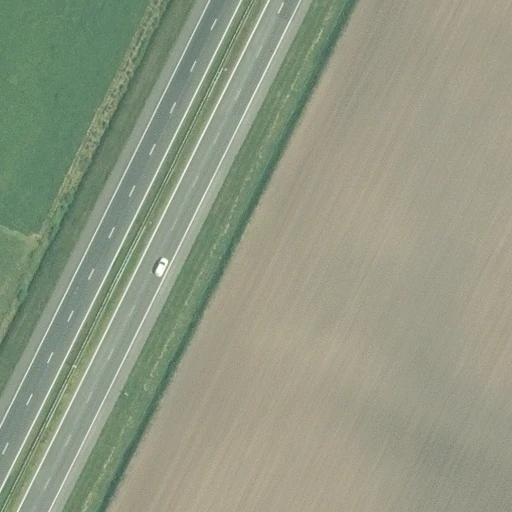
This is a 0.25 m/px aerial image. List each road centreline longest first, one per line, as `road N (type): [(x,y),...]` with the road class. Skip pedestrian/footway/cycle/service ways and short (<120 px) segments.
road 1 (motorway): [(35,511),(284,0)]
road 2 (motorway): [(223,0),(0,459)]
